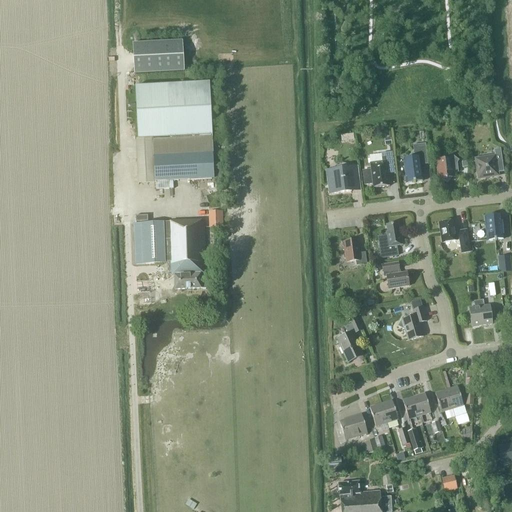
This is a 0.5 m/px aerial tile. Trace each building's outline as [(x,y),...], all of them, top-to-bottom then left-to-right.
[(134,75),(184,72),(182,41),(133,44),(134,75)] [(173,182),(213,180),(212,156),(209,84),(135,87),(137,140),(135,140),(138,185),(155,184),(155,183),(169,182),(173,182)] [(421,182),(419,163),(426,162),(424,145),(415,146),(416,159),(404,160),(407,184),(413,183),(413,184),(415,184),(415,183),(421,182)] [(478,180),(498,177),(496,162),(501,161),(499,150),(493,151),(494,157),(474,160),(478,180)] [(364,186),(372,185),(373,189),(389,187),(387,170),(394,169),(392,153),(380,155),(382,163),(370,164),(370,170),(362,171),(364,186)] [(456,163),(458,161),(451,156),(447,160),(435,162),(438,180),(441,180),(444,182),(446,180),(448,178),(447,178),(448,177),(450,176),(450,179),(454,178),(453,174),(458,173),(456,163)] [(327,180),(329,195),(351,192),(350,184),(358,183),(356,168),(335,171),(335,179),(327,180)] [(155,190),(169,190),(169,182),(155,183),(155,184),(155,190)] [(208,212),(209,229),(223,228),(222,212),(208,212)] [(488,242),(502,240),(500,216),(485,218),(488,242)] [(200,289),(206,290),(205,281),(200,281),(200,275),(205,275),(203,222),(134,224),(136,265),(164,264),(164,259),(168,259),(168,268),(167,268),(167,277),(174,276),(175,290),(200,289)] [(457,232),(454,233),(453,222),(439,224),(442,244),(456,241),(459,241),(461,254),(470,253),(466,231),(457,232)] [(396,247),(402,246),(400,231),(398,232),(397,224),(386,226),(387,233),(386,234),(386,237),(378,238),(381,259),(388,258),(397,256),(396,247)] [(366,265),(365,253),(359,254),(357,241),(343,243),(346,263),(355,262),(356,267),(366,265)] [(511,272),(510,256),(497,257),(499,274),(511,272)] [(388,290),(408,287),(406,273),(399,274),(397,264),(382,266),(383,278),(386,278),(388,290)] [(144,285),(143,277),(136,277),(136,285),(144,285)] [(426,322),(422,309),(419,300),(410,303),(414,317),(404,320),(402,319),(398,327),(404,330),(407,342),(423,337),(419,324),(426,322)] [(471,328),(482,326),(478,301),(473,302),(474,308),(468,309),(471,328)] [(482,326),(492,325),(489,306),(484,307),(483,301),(478,301),(482,326)] [(347,335),(337,340),(347,363),(362,356),(352,333),(355,332),(355,333),(361,331),(362,330),(356,319),(350,322),(351,324),(344,328),(347,335)] [(457,388),(446,391),(452,410),(454,418),(466,414),(464,406),(463,407),(457,388)] [(440,414),(452,410),(446,391),(435,395),(440,414)] [(474,394),(473,394),(466,394),(465,405),(473,406),(474,394)] [(419,417),(430,414),(424,395),(413,398),(419,417)] [(408,420),(419,417),(413,398),(402,401),(408,420)] [(386,424),(397,421),(391,402),(380,405),(386,424)] [(375,428),(386,424),(380,405),(369,409),(375,428)] [(356,438),(367,434),(361,415),(350,419),(356,438)] [(345,441),(356,438),(350,419),(339,422),(345,441)] [(441,433),(438,421),(431,424),(434,435),(441,433)] [(471,428),(458,432),(463,445),(471,441),(472,427),(471,428)] [(410,444),(405,429),(397,431),(402,447),(405,446),(410,445),(410,444)] [(419,442),(415,430),(407,432),(413,452),(423,449),(421,442),(419,442)] [(385,448),(381,436),(374,439),(378,451),(385,448)] [(378,452),(374,440),(364,443),(367,455),(378,452)] [(511,444),(497,447),(501,467),(511,464),(511,444)] [(443,490),(456,487),(454,477),(441,480),(443,490)] [(391,511),(390,498),(380,498),(379,492),(359,494),(358,483),(338,485),(340,511),(391,511)]
